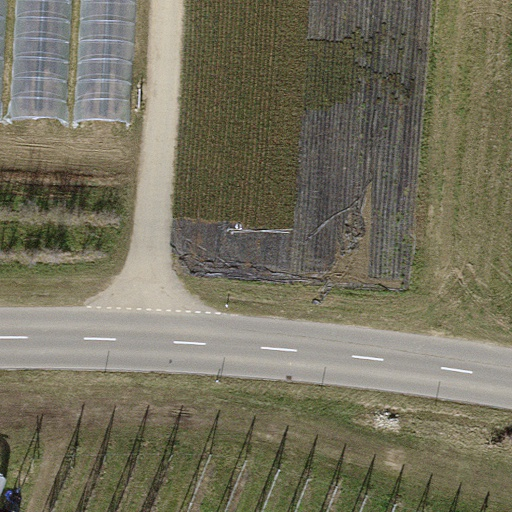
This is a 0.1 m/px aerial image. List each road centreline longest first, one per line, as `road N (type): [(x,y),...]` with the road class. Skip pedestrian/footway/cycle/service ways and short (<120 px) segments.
road 1 (tertiary): [(511,379),(292,350),(0,337)]
road 2 (track): [(151,341),(170,0)]
